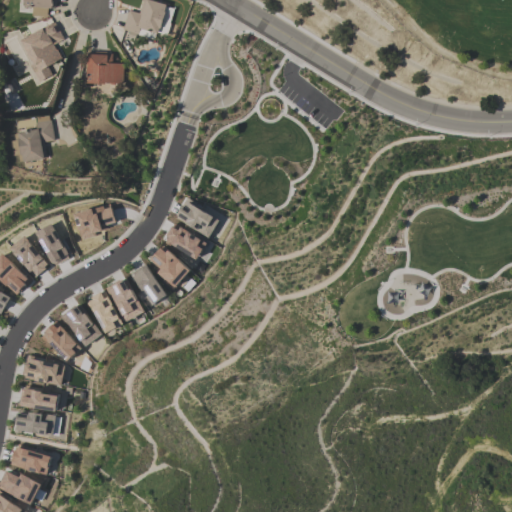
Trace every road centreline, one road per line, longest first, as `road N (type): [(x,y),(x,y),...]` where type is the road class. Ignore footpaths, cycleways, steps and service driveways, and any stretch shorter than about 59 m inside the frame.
road 1 (residential): [(185,115),(151,216),(123,250),(24,316),(0,384)]
road 2 (residential): [(220,0),(417,113),(511,123)]
road 3 (track): [(382,0),(459,65),(511,73)]
